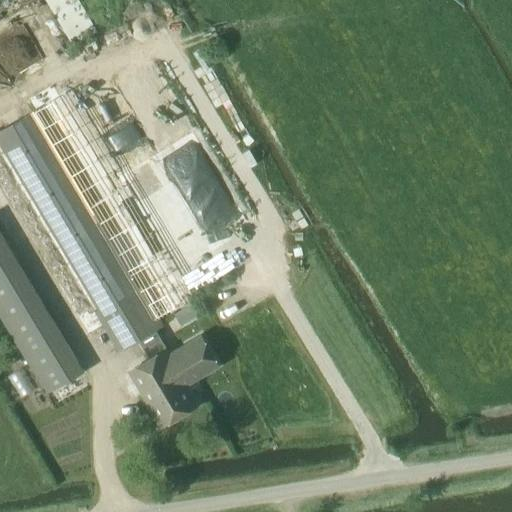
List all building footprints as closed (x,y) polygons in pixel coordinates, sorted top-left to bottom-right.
[(44,0),(72,47),(96,32),(77,0),(44,0)] [(35,110),(0,130),(0,152),(117,351),(137,339),(155,329),(162,324),(35,110)] [(0,319),(45,396),(85,372),(0,229),(0,319)] [(220,267),(205,276),(225,313),(242,304),(220,267)] [(192,280),(173,291),(178,301),(198,290),(192,280)] [(173,314),(180,326),(199,315),(192,303),(173,314)] [(155,329),(137,339),(149,359),(133,369),(143,386),(140,388),(161,424),(196,404),(184,384),(217,365),(200,336),(170,354),(155,329)]
